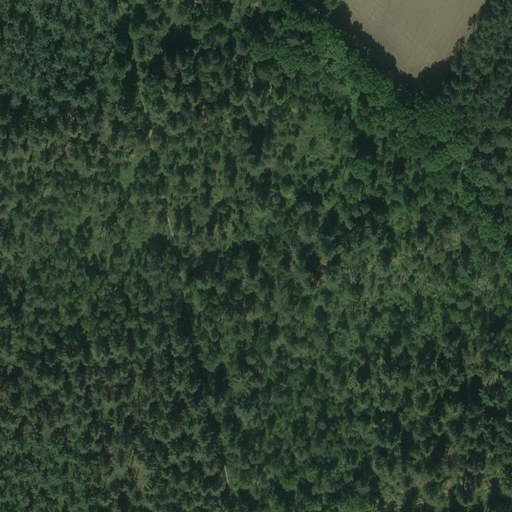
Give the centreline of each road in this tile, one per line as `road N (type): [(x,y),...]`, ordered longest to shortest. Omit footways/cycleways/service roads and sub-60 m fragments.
road 1 (track): [(228,511),(122,0)]
road 2 (track): [(299,0),(385,68),(511,229)]
